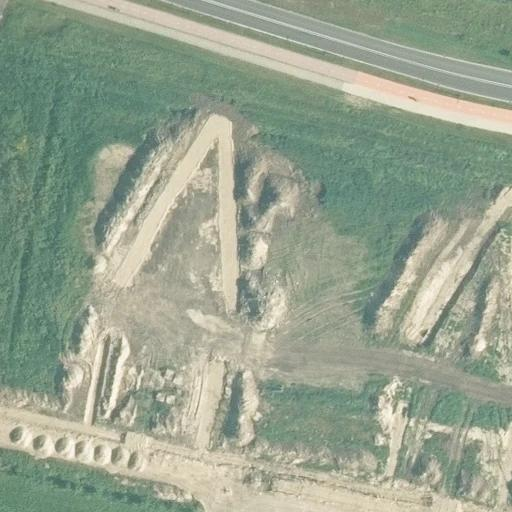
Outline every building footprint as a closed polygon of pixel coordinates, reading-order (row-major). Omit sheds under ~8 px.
[(159,86),(145,110),(181,131),(195,108),(159,86)] [(145,110),(131,133),(167,154),(181,131),(145,110)] [(288,123),(246,125),(247,151),(289,149),(288,123)] [(131,133),(118,155),(154,177),(167,154),(131,133)] [(289,149),(247,151),(248,176),(290,174),(289,149)] [(118,155),(104,178),(140,199),(154,177),(118,155)] [(290,174),(248,176),(250,201),(292,199),(290,174)] [(440,175),(426,197),(462,219),(476,196),(440,175)] [(104,178),(91,201),(127,222),(140,199),(104,178)] [(426,197),(414,219),(450,240),(462,219),(426,197)] [(292,199),(250,201),(251,226),(293,224),(292,199)] [(91,201),(78,223),(114,245),(127,222),(91,201)] [(414,219),(401,241),(437,262),(450,240),(414,219)] [(78,223),(64,247),(100,268),(114,245),(78,223)] [(293,224),(251,226),(252,252),(294,249),(293,224)] [(401,241),(388,262),(424,284),(437,262),(401,241)] [(294,249),(252,252),(254,277),(296,275),(294,249)] [(388,262),(375,284),(411,305),(424,284),(388,262)] [(296,275),(254,277),(255,303),(297,301),(296,275)] [(375,284),(362,307),(398,328),(411,305),(375,284)] [(57,326),(52,348),(90,356),(95,334),(57,326)] [(52,348),(48,369),(86,377),(90,356),(52,348)] [(231,368),(227,389),(263,397),(267,376),(231,368)] [(48,369),(43,390),(81,399),(86,377),(48,369)] [(227,389),(222,409),(258,417),(263,397),(227,389)] [(43,390),(38,413),(77,421),(81,399),(43,390)] [(356,395),(351,416),(387,423),(391,402),(356,395)] [(222,409),(218,429),(254,437),(258,417),(222,409)] [(351,416),(347,436),(383,443),(387,423),(351,416)] [(218,429),(214,450),(250,458),(254,437),(218,429)] [(347,436),(343,456),(379,463),(383,443),(347,436)] [(343,456),(338,477),(374,484),(379,463),(343,456)]
